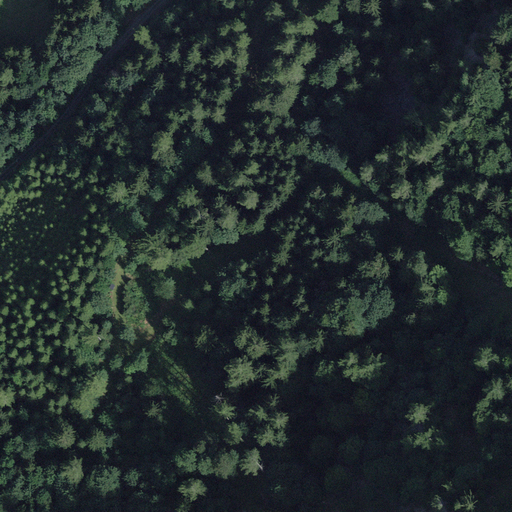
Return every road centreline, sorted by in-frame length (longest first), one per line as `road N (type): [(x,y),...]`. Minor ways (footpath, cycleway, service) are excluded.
road 1 (track): [(275,0),(255,37),(246,101),(176,178),(124,254),(119,359)]
road 2 (track): [(119,359),(309,190)]
road 3 (track): [(0,177),(62,119),(113,42),(153,0)]
road 4 (track): [(119,359),(100,416),(35,511)]
